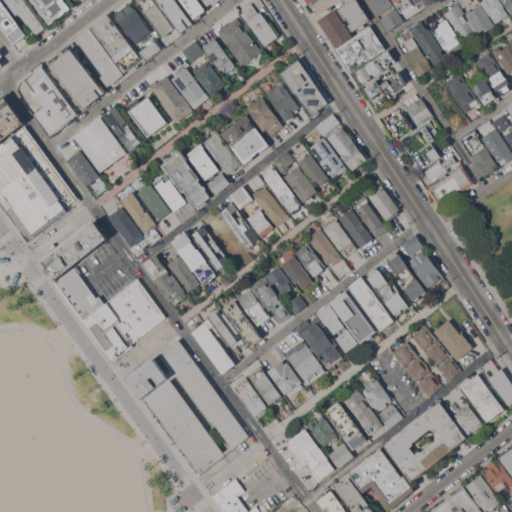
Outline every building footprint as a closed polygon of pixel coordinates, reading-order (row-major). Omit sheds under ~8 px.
[(0,0),(1,0),(27,34),(15,43),(0,22),(0,0)] [(25,0),(46,28),(36,35),(20,13),(17,15),(5,0),(25,0)] [(66,0),(72,8),(51,24),(33,0),(66,0)] [(139,0),(154,0),(175,28),(162,37),(137,2),(139,0)] [(176,0),(194,23),(181,33),(156,0),(176,0)] [(200,0),(207,9),(201,14),(203,16),(197,21),(181,0),(200,0)] [(221,0),(211,8),(204,0),(221,0)] [(357,0),(371,20),(364,24),(366,26),(361,29),(360,27),(352,32),(348,25),(350,23),(348,19),(345,21),(338,10),(353,0),(357,0)] [(379,15),(369,0),(390,0),(394,5),(379,15)] [(401,13),(393,0),(411,0),(414,4),(401,13)] [(472,0),(473,1),(463,8),(458,0),(472,0)] [(501,0),(505,6),(504,7),(509,14),(496,23),(491,15),(490,15),(481,2),(484,0),(501,0)] [(511,0),(511,14),(502,0),(511,0)] [(135,7),(136,6),(141,12),(140,13),(154,31),(150,35),(151,36),(143,42),(143,41),(138,44),(115,14),(131,1),(135,7)] [(279,36),(266,46),(248,21),(250,19),(242,9),(252,3),(259,13),(261,11),(279,36)] [(480,35),(465,44),(445,13),(460,4),(465,12),(479,33),(480,35)] [(465,12),(471,9),(472,11),(482,4),(496,25),(486,31),(484,29),(479,33),(465,12)] [(319,19),(336,8),(354,36),(337,47),(320,22),(319,19)] [(404,20),(389,30),(381,18),(396,8),(404,20)] [(108,13),(142,59),(125,72),(91,26),(108,13)] [(262,51),(243,65),(218,31),(222,28),(221,27),(226,23),(227,24),(237,17),(262,51)] [(458,35),(456,36),(460,43),(449,50),(447,48),(445,49),(434,30),(440,26),(439,24),(447,18),(458,35)] [(427,28),(429,27),(448,56),(435,65),(411,29),(422,21),(427,28)] [(125,72),(123,73),(124,74),(109,86),(101,76),(103,74),(76,38),(91,26),(125,72)] [(372,27),(386,49),(350,72),(336,51),(335,49),(371,26),(372,27)] [(401,34),(409,28),(415,37),(414,37),(434,67),(420,76),(417,71),(416,72),(404,54),(410,50),(405,42),(406,41),(401,34)] [(237,66),(225,75),(203,46),(215,37),(237,66)] [(155,40),(162,49),(147,61),(140,52),(155,40)] [(183,50),(196,40),(205,52),(192,62),(183,50)] [(492,52),(500,47),(502,49),(508,45),(511,51),(511,71),(507,75),(492,52)] [(75,53),(77,51),(81,57),(80,59),(88,69),(89,67),(94,73),(92,74),(101,86),(102,85),(107,91),(84,109),(80,104),(79,105),(75,99),(76,98),(67,87),(65,88),(61,82),(63,81),(58,75),(57,76),(53,71),(54,70),(51,65),(72,49),(75,53)] [(363,83),(361,82),(359,80),(358,79),(357,76),(357,74),(357,71),(389,50),(397,62),(363,83)] [(491,53),(510,82),(508,84),(511,89),(503,95),(499,90),(497,91),(477,62),(491,53)] [(312,116),(296,93),(295,93),(288,83),(287,83),(280,73),(300,57),(308,68),(307,69),(329,102),(320,109),(322,112),(319,114),(317,112),(312,116)] [(225,82),(211,93),(193,71),(195,70),(193,68),(196,66),(197,68),(207,60),(225,82)] [(182,95),(183,94),(194,110),(177,122),(152,86),(151,84),(154,81),(155,83),(157,81),(157,82),(162,78),(156,69),(161,65),(162,67),(182,95)] [(33,72),(42,66),(76,113),(51,133),(37,114),(45,108),(49,112),(50,111),(52,113),(54,112),(35,86),(30,78),(35,74),(33,72)] [(195,108),(172,78),(187,67),(210,97),(195,108)] [(377,80),(380,85),(387,81),(386,80),(400,71),(407,83),(394,91),(393,90),(386,94),(387,94),(383,97),(384,98),(377,102),(376,102),(374,103),(364,88),(377,80)] [(477,97),(476,98),(477,100),(473,103),(472,101),(466,105),(469,109),(471,108),(471,109),(467,112),(467,111),(465,112),(462,107),(462,108),(446,83),(461,73),(477,97)] [(483,79),(485,78),(498,97),(485,106),(481,100),(483,99),(479,93),(477,94),(471,86),(473,85),(472,82),(481,76),(483,79)] [(282,81),(287,88),(301,106),(297,109),(299,111),(294,114),(295,116),(288,121),(288,120),(287,121),(267,93),(282,81)] [(435,117),(419,127),(407,107),(403,110),(400,104),(416,93),(419,97),(421,96),(423,98),(435,117)] [(0,97),(3,95),(25,123),(0,142),(0,97)] [(150,95),(169,121),(149,137),(129,110),(137,104),(134,100),(138,96),(142,101),(150,95)] [(271,135),(267,129),(264,131),(252,114),(251,114),(247,108),(263,96),(284,126),(271,135)] [(142,142),(138,145),(139,147),(132,152),(104,113),(116,105),(142,142)] [(400,142),(399,140),(396,142),(392,135),(395,133),(386,119),(400,110),(414,132),(400,142)] [(317,126),(319,124),(319,123),(325,118),(326,119),(334,112),(341,121),(324,135),(318,128),(317,126)] [(511,124),(501,132),(493,121),(504,113),(511,124)] [(251,119),(251,120),(256,127),(256,126),(270,145),(261,151),(260,150),(253,156),(254,157),(245,164),(231,144),(231,143),(227,138),(226,138),(222,133),(248,114),(251,119)] [(128,153),(102,172),(75,136),(101,116),(128,153)] [(0,145),(26,125),(27,127),(77,195),(77,194),(81,200),(30,241),(0,199),(0,145)] [(415,133),(427,125),(431,131),(435,127),(439,133),(434,136),(436,139),(433,141),(433,142),(413,155),(412,154),(409,156),(400,142),(414,132),(415,133)] [(511,150),(511,159),(502,166),(499,161),(498,162),(482,138),(483,137),(479,130),(486,125),(490,132),(497,127),(511,150)] [(367,159),(354,170),(328,137),(343,126),(367,159)] [(241,164),(235,168),(236,170),(231,174),(230,173),(227,174),(204,141),(218,131),(241,164)] [(486,146),(486,145),(490,151),(490,152),(499,167),(485,176),(472,156),(473,155),(472,152),(474,151),(473,149),(475,147),(469,139),(478,133),(486,146)] [(347,168),(334,177),(331,173),(330,174),(312,149),(327,138),(347,168)] [(299,145),(304,142),(330,178),(329,179),(331,181),(324,186),(322,184),(321,185),(317,180),(314,182),(293,154),(301,148),(299,145)] [(433,142),(442,156),(424,167),(425,168),(419,172),(414,164),(417,162),(413,155),(433,142)] [(207,180),(191,158),(190,158),(187,155),(202,143),(205,147),(204,148),(220,170),(207,180)] [(101,176),(87,185),(68,159),(81,149),(101,176)] [(287,171),(284,173),(274,160),(288,149),(292,155),(292,156),(295,160),(289,165),(290,166),(286,170),(287,171)] [(188,159),(187,160),(201,179),(200,180),(203,185),(205,186),(207,188),(207,190),(211,196),(198,206),(193,200),(191,200),(189,198),(190,196),(186,190),(184,192),(178,183),(177,183),(172,176),(173,176),(170,173),(169,174),(162,164),(182,150),(183,152),(188,159)] [(440,160),(442,163),(453,155),(457,162),(447,168),(449,171),(428,185),(423,177),(427,174),(425,171),(440,160)] [(284,175),(271,185),(260,171),(273,161),(274,163),(284,175)] [(305,201),(285,176),(293,170),(291,169),(298,163),(318,191),(312,195),(314,198),(310,201),(308,199),(305,201)] [(464,166),(475,183),(439,206),(428,189),(464,166)] [(288,214),(300,206),(278,169),(266,176),(288,214)] [(232,183),(217,194),(208,183),(223,171),(232,183)] [(266,183),(259,188),(252,180),(259,174),(266,183)] [(187,202),(175,211),(156,185),(164,179),(165,182),(170,178),(187,202)] [(171,211),(159,220),(157,217),(156,218),(140,196),(141,195),(139,192),(141,190),(140,188),(147,183),(148,185),(150,183),(171,211)] [(254,199),(241,209),(230,195),(244,185),(244,186),(254,199)] [(290,217),(277,226),(252,194),(258,189),(259,190),(261,188),(262,189),(266,186),(290,217)] [(400,209),(398,210),(400,213),(389,220),(388,218),(387,219),(372,198),(385,189),(400,209)] [(142,202),(141,203),(145,209),(146,212),(148,210),(157,222),(156,223),(157,224),(154,227),(153,225),(147,230),(145,228),(144,228),(143,226),(142,227),(122,201),(134,192),(142,202)] [(377,237),(354,205),(366,197),(369,201),(371,200),(391,228),(377,237)] [(260,240),(249,248),(249,247),(248,247),(221,211),(222,211),(221,210),(232,201),(260,240)] [(131,246),(109,215),(123,205),(145,236),(131,246)] [(361,248),(340,217),(353,208),(374,238),(371,241),(374,245),(367,250),(364,246),(361,248)] [(275,227),(262,237),(248,218),(261,209),(275,227)] [(358,248),(348,255),(344,249),(341,251),(324,228),(337,219),(358,248)] [(49,274),(46,270),(48,268),(44,262),(95,222),(100,227),(102,225),(105,229),(103,231),(108,238),(57,279),(52,273),(51,273),(49,274)] [(231,261),(225,266),(226,267),(220,271),(193,234),(205,226),(231,261)] [(343,258),(334,265),(331,261),(327,264),(308,238),(321,228),(343,258)] [(194,240),(193,241),(199,249),(200,248),(218,273),(212,277),(213,279),(207,284),(205,283),(174,242),(188,232),(194,240)] [(402,243),(416,234),(425,247),(411,256),(404,244),(402,243)] [(322,269),(324,271),(319,275),(318,273),(314,276),(296,252),(309,242),(327,266),(322,269)] [(277,259),(292,249),(296,254),(295,254),(314,280),(304,288),(298,281),(295,283),(283,266),(282,266),(279,261),(277,259)] [(409,261),(424,249),(444,276),(429,288),(409,261)] [(427,290),(426,290),(428,292),(416,302),(406,288),(405,289),(398,281),(401,279),(389,262),(390,261),(387,258),(397,251),(399,254),(400,254),(427,290)] [(143,263),(156,253),(161,259),(160,260),(166,268),(154,278),(144,265),(143,263)] [(190,268),(191,267),(193,271),(192,271),(201,283),(188,292),(168,264),(174,260),(173,258),(177,255),(178,256),(181,255),(190,268)] [(296,286),(283,296),(268,275),(280,265),(296,286)] [(85,319),(83,321),(56,284),(78,267),(82,272),(80,273),(97,297),(100,295),(107,304),(86,321),(85,319)] [(370,277),(367,274),(377,267),(379,270),(380,269),(392,286),(395,284),(401,292),(400,293),(409,304),(396,314),(369,277),(370,277)] [(170,276),(173,274),(185,290),(184,291),(187,296),(176,304),(173,300),(171,301),(155,280),(167,271),(170,276)] [(12,280),(13,278),(14,278),(14,277),(14,276),(14,275),(15,274),(15,273),(16,272),(18,272),(19,272),(20,273),(20,274),(20,275),(19,276),(18,276),(18,277),(18,278),(17,279),(16,279),(17,280),(17,281),(16,282),(14,282),(13,281),(12,280)] [(395,321),(381,331),(348,286),(362,275),(363,277),(395,321)] [(266,276),(274,287),(273,287),(291,312),(282,319),(274,308),(270,310),(267,306),(266,306),(252,286),(266,276)] [(102,343),(100,345),(89,329),(91,328),(86,321),(107,304),(139,279),(166,317),(154,327),(154,326),(129,345),(130,346),(112,360),(105,351),(107,350),(102,343)] [(271,316),(259,325),(254,317),(253,318),(238,297),(251,288),(271,316)] [(303,294),(309,289),(316,298),(309,304),(303,294)] [(379,331),(362,343),(332,302),(348,289),(379,331)] [(297,314),(288,303),(300,293),(301,295),(303,294),(309,304),(297,314)] [(264,337),(252,346),(225,309),(237,300),(264,337)] [(331,304),(339,316),(339,318),(345,326),(335,334),(329,325),(327,325),(318,314),(331,304)] [(206,322),(205,321),(210,318),(210,319),(221,311),(223,314),(225,313),(239,333),(238,334),(240,336),(227,345),(213,326),(211,328),(237,364),(224,373),(193,332),(206,322)] [(461,334),(462,332),(474,347),(458,360),(435,330),(450,319),(461,334)] [(297,327),(306,320),(311,326),(316,322),(318,324),(321,321),(339,344),(336,346),(343,355),(328,367),(298,328),(297,327)] [(438,339),(424,350),(413,336),(427,325),(429,327),(438,339)] [(359,343),(347,352),(337,338),(349,329),(359,343)] [(144,396),(142,398),(127,379),(155,358),(167,374),(170,371),(159,356),(180,339),(250,436),(202,474),(144,396)] [(305,379),(288,355),(289,355),(287,352),(303,340),(305,342),(306,341),(324,366),(323,367),(325,371),(309,383),(306,379),(305,379)] [(437,366),(426,351),(440,340),(451,354),(437,366)] [(419,355),(405,366),(393,352),(408,341),(409,343),(419,355)] [(236,345),(241,351),(236,354),(232,348),(236,345)] [(286,355),(285,355),(287,356),(281,361),(280,359),(279,360),(272,350),(278,345),(286,355)] [(431,370),(417,381),(406,367),(420,356),(431,370)] [(449,381),(438,367),(451,356),(463,370),(449,381)] [(303,381),(301,383),(304,387),(291,397),(288,393),(286,394),(268,371),(283,360),(285,363),(288,361),(303,381)] [(250,375),(262,367),(283,396),(271,405),(250,375)] [(511,382),(511,402),(509,405),(490,378),(503,368),(511,382)] [(443,386),(429,397),(418,383),(432,372),(443,386)] [(505,409),(488,421),(462,386),(479,373),(505,409)] [(256,416),(235,386),(238,384),(237,383),(246,376),(268,407),(271,410),(260,418),(257,415),(256,416)] [(392,398),(392,399),(393,400),(388,404),(388,405),(381,410),(379,408),(378,409),(375,406),(374,407),(367,397),(368,396),(365,392),(365,388),(368,387),(365,383),(374,377),(377,380),(378,379),(392,398)] [(368,400),(367,401),(385,423),(371,434),(364,426),(366,425),(362,420),(361,421),(344,400),(355,391),(354,391),(358,387),(368,400)] [(369,438),(353,450),(332,421),(334,420),(326,409),(340,399),(365,434),(369,438)] [(386,446),(403,432),(404,433),(424,417),(423,416),(441,402),(468,437),(412,482),(386,446)] [(391,428),(380,414),(386,409),(386,410),(394,404),(397,407),(397,406),(403,414),(405,417),(391,428)] [(483,422),(469,432),(455,414),(469,404),(483,422)] [(311,418),(321,411),(323,415),(324,415),(326,418),(327,418),(336,430),(335,431),(340,438),(330,445),(329,443),(325,446),(322,443),(312,430),(313,430),(312,429),(310,428),(310,424),(311,421),(313,420),(312,419),(311,418)] [(287,442),(306,428),(336,469),(321,480),(321,479),(320,480),(314,472),(315,471),(317,469),(315,467),(314,468),(310,464),(307,466),(306,465),(303,467),(300,462),(301,461),(297,455),(295,457),(290,449),(291,448),(287,442)] [(340,467),(330,454),(339,447),(338,447),(345,442),(355,456),(340,467)] [(511,446),(511,474),(499,457),(511,446)] [(381,447),(403,476),(404,475),(415,490),(389,511),(381,500),(383,499),(373,485),(364,492),(349,473),(381,447)] [(511,476),(511,485),(509,488),(507,486),(498,493),(483,473),(491,468),(489,465),(498,458),(511,476)] [(501,500),(500,501),(501,502),(491,510),(489,509),(486,511),(482,506),(481,507),(474,497),(475,497),(467,485),(482,474),(501,500)] [(225,511),(224,511),(222,511),(217,506),(220,504),(214,496),(229,484),(229,483),(237,477),(246,490),(239,496),(250,511),(257,505),(262,511),(225,511)] [(375,511),(353,511),(334,485),(338,482),(339,484),(342,481),(343,482),(350,477),(375,511)] [(465,486),(483,511),(433,511),(432,510),(465,486)] [(348,511),(326,511),(318,500),(332,490),(348,511)] [(171,502),(172,501),(172,500),(173,499),(174,498),(176,496),(177,496),(178,497),(178,499),(178,500),(177,500),(177,502),(176,503),(175,504),(174,505),(172,506),(170,505),(170,503),(171,502)]
